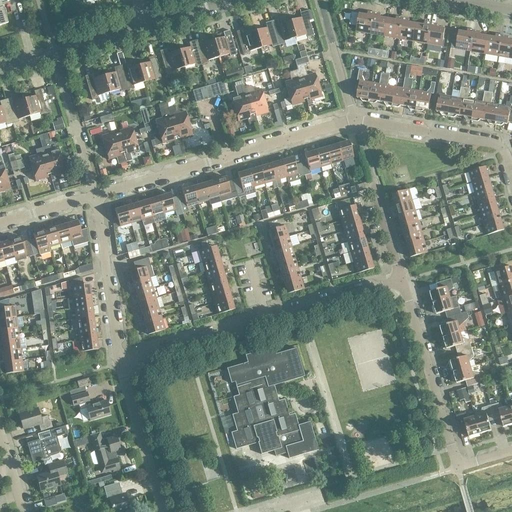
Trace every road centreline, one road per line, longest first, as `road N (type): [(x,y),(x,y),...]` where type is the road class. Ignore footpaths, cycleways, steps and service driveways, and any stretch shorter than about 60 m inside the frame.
road 1 (residential): [(405,278),(120,363)]
road 2 (residential): [(95,196),(354,119)]
road 3 (residential): [(511,454),(472,463),(459,452),(405,278)]
road 4 (residential): [(0,67),(229,0)]
road 5 (residential): [(354,119),(488,140),(504,154),(511,179)]
road 6 (residential): [(120,363),(95,196)]
road 7 (residential): [(405,278),(354,119)]
road 8 (residential): [(163,511),(120,363)]
road 9 (residential): [(95,196),(60,73)]
